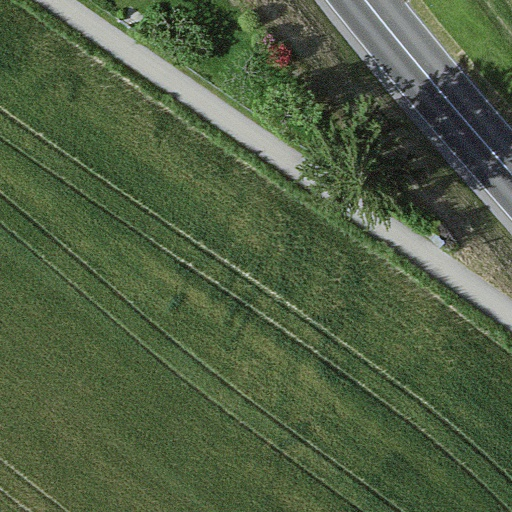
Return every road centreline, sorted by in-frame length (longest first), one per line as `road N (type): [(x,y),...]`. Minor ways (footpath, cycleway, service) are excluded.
road 1 (residential): [(45,0),(511,350)]
road 2 (secondary): [(511,171),(365,0)]
